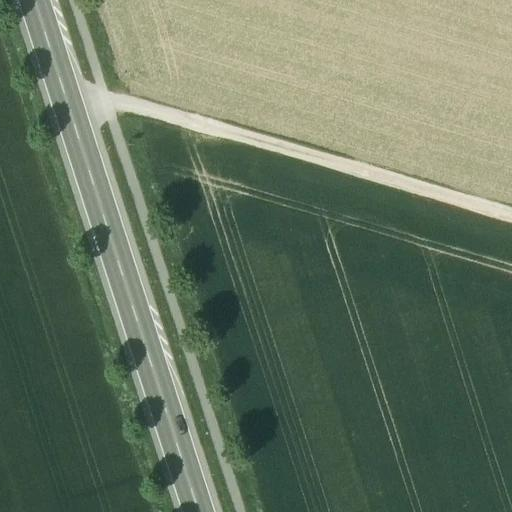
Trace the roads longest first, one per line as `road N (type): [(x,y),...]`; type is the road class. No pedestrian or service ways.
road 1 (primary): [(197,511),(33,0)]
road 2 (track): [(511,216),(133,104),(63,99)]
